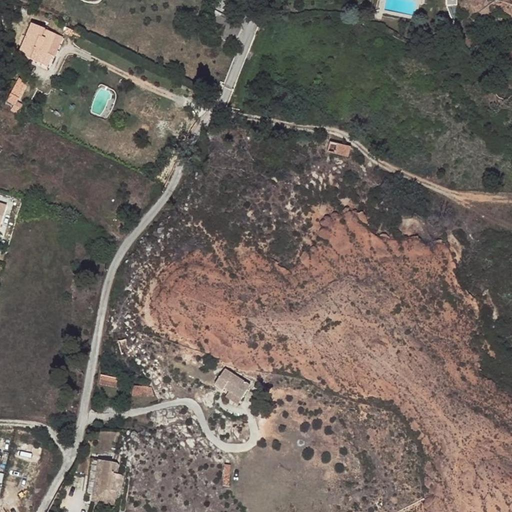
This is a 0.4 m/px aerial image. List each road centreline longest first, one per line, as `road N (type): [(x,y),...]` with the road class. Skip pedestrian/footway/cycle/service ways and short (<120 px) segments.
road 1 (unclassified): [(43,511),(81,438),(112,270),(229,85)]
road 2 (track): [(215,108),(341,131),(381,162),(467,199),(511,200)]
